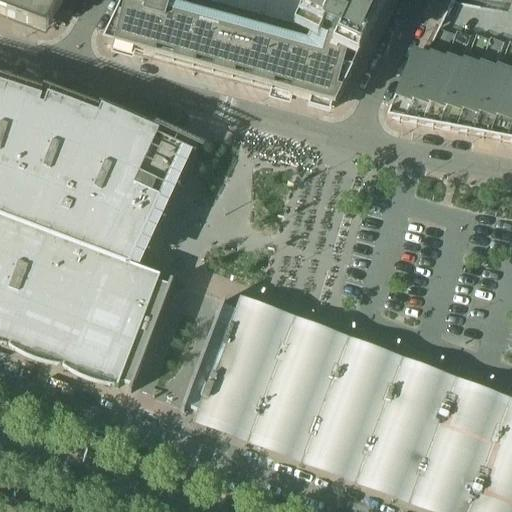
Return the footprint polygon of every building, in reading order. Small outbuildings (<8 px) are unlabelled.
[(0,0),(0,18),(45,35),(65,0),(0,0)] [(121,0),(102,47),(106,48),(170,66),(333,111),(386,0),(121,0)] [(511,0),(452,0),(423,60),(410,57),(386,122),(511,145),(511,0)] [(0,345),(117,390),(119,384),(132,389),(170,290),(156,285),(158,279),(122,265),(130,248),(179,143),(158,134),(158,135),(100,110),(97,118),(47,99),(43,110),(38,109),(41,101),(0,87),(0,345)] [(511,511),(511,412),(495,406),(338,347),(269,321),(236,308),(234,314),(223,309),(225,304),(222,303),(180,414),(183,415),(185,409),(196,413),(194,419),(440,511),(511,511)]
